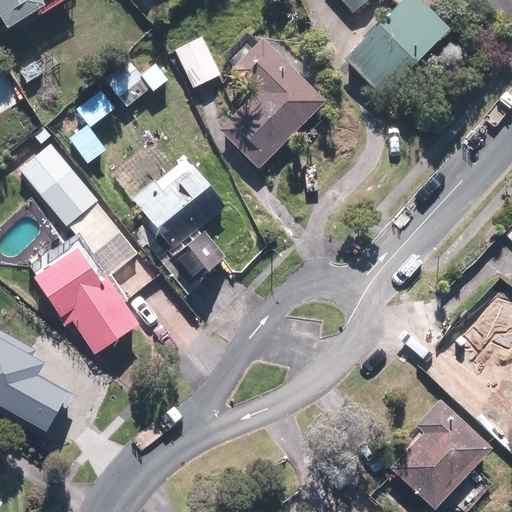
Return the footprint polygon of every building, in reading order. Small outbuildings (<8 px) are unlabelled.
[(0,0),(0,3),(17,28),(43,11),(46,15),(67,0),(0,0)] [(345,0),(357,12),(370,0),(345,0)] [(410,0),(351,60),(386,94),(455,26),(428,0),(410,0)] [(205,36),(177,50),(196,88),(224,74),(205,36)] [(226,130),(264,167),(332,99),(270,38),(240,68),(264,92),(226,130)] [(131,57),(106,76),(131,106),(154,88),(158,92),(172,80),(159,63),(145,74),(131,57)] [(105,89),(80,107),(95,127),(119,108),(105,89)] [(92,125),(73,140),(91,162),(109,148),(92,125)] [(168,127),(150,141),(170,164),(187,149),(168,127)] [(78,240),(31,275),(69,325),(77,319),(103,353),(144,323),(108,274),(137,252),(55,143),(23,167),(78,240)] [(231,201),(191,155),(135,203),(175,249),(231,201)] [(218,269),(232,255),(208,229),(180,255),(200,277),(214,265),(218,269)] [(499,337),(511,323),(511,289),(507,285),(480,313),(473,306),(458,322),(474,336),(485,324),(499,337)] [(0,392),(56,420),(76,378),(42,361),(49,348),(0,323),(0,392)] [(511,348),(501,337),(464,376),(511,422),(511,348)] [(438,503),(496,443),(446,395),(421,421),(429,428),(395,463),(438,503)] [(369,511),(357,500),(344,511),(369,511)]
